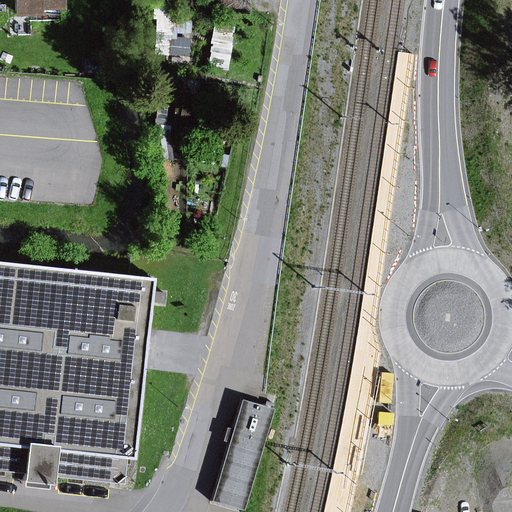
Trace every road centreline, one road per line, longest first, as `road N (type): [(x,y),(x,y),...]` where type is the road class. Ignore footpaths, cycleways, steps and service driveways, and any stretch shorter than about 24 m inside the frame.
road 1 (residential): [(299,0),(239,288),(182,466),(157,511)]
road 2 (primary): [(440,166),(444,0)]
road 3 (primary): [(402,340),(410,403),(402,478)]
road 4 (primary): [(402,478),(462,368)]
road 5 (unclassified): [(120,511),(0,494)]
